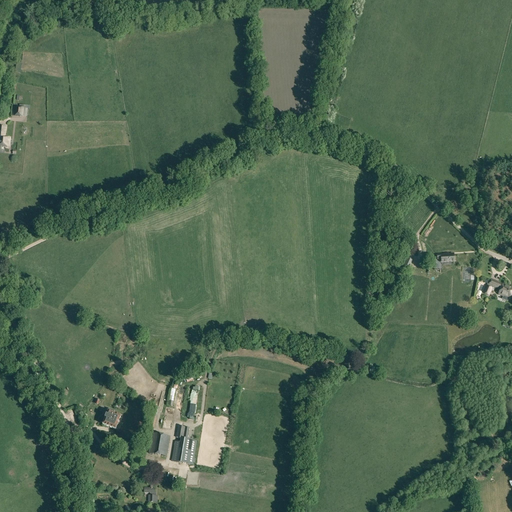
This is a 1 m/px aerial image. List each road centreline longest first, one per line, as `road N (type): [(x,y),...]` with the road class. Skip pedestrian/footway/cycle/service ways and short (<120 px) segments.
road 1 (unclassified): [(2,259),(176,188),(272,137),(319,131)]
road 2 (unclassified): [(70,511),(74,453),(65,420),(0,296)]
road 3 (track): [(319,131),(349,0)]
